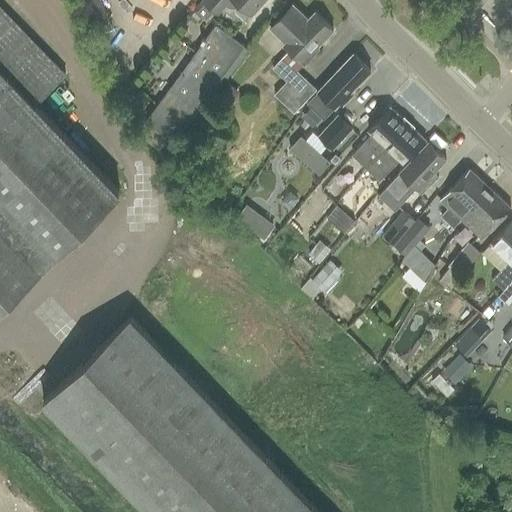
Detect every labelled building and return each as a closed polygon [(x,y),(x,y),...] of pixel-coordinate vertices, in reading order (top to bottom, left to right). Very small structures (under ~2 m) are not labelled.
[(236,0),(252,14),(265,0),(203,0),(196,8),(198,9),(190,18),(196,23),(204,15),(207,18),(215,9),(219,13),(230,0),(236,0)] [(0,304),(119,189),(34,102),(65,72),(0,3),(0,304)] [(314,48),(333,28),(315,11),(308,18),(292,4),(271,26),(285,41),(283,43),(289,50),(274,66),(288,80),(276,92),(296,110),(317,88),(298,70),(316,51),(314,48)] [(246,45),(217,24),(146,119),(175,140),(246,45)] [(370,69),(353,53),(307,102),(324,118),(370,69)] [(353,153),(367,166),(407,123),(390,107),(369,129),(373,132),(353,153)] [(338,116),(320,135),(333,148),(352,129),(338,116)] [(425,139),(407,123),(367,166),(380,178),(399,157),(404,161),(425,139)] [(330,161),(300,135),(290,147),(320,173),(330,161)] [(434,169),(445,158),(427,141),(378,194),(391,206),(413,183),(422,191),(438,173),(434,169)] [(452,226),(460,217),(490,186),(469,166),(439,198),(447,206),(440,214),(452,226)] [(510,205),(490,186),(460,217),(480,237),(510,205)] [(360,215),(370,202),(356,190),(346,203),(360,215)] [(242,214),(269,237),(280,224),(253,201),(242,214)] [(403,210),(383,234),(396,245),(416,221),(403,210)] [(396,245),(407,254),(414,245),(420,250),(425,244),(419,239),(430,227),(419,218),(416,221),(396,245)] [(493,278),(505,289),(511,282),(511,221),(492,242),(510,260),(493,278)] [(451,267),(441,279),(452,288),(481,253),(468,242),(449,265),(451,267)] [(511,282),(505,289),(499,294),(509,304),(511,301),(511,282)] [(450,310),(467,323),(478,308),(461,295),(450,310)] [(45,399),(153,511),(322,511),(133,314),(45,399)] [(477,324),(459,341),(473,355),(490,337),(477,324)] [(511,324),(502,337),(511,344),(511,324)] [(439,374),(433,380),(448,394),(454,388),(439,374)] [(502,477),(511,475),(511,453),(501,454),(502,477)]
